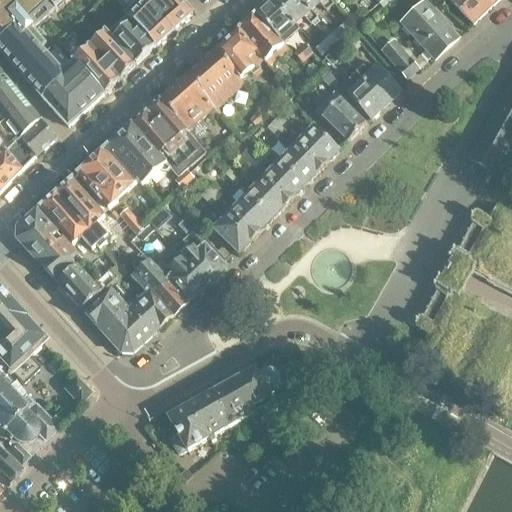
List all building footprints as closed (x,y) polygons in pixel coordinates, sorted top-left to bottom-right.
[(0,0),(0,54),(12,67),(16,71),(20,76),(69,129),(193,16),(178,0),(138,0),(124,14),(128,19),(109,36),(106,33),(73,63),(74,65),(63,74),(44,54),(40,49),(47,44),(35,31),(36,30),(55,13),(56,13),(58,11),(57,11),(65,4),(65,5),(67,3),(69,0),(0,0)] [(301,0),(273,0),(273,1),(297,27),(305,21),(310,27),(318,19),(313,13),(301,0)] [(328,0),(301,0),(313,13),(320,6),(326,12),(333,5),(328,0)] [(448,0),(473,26),(490,10),(480,0),(448,0)] [(501,0),(480,0),(490,10),(501,0)] [(273,1),(258,15),(280,42),(289,34),(295,40),(302,33),(297,27),(273,1)] [(434,62),(458,40),(425,3),(401,24),(434,62)] [(271,67),(289,52),(280,42),(258,15),(240,31),(264,61),(265,63),(266,62),(271,67)] [(332,35),(339,43),(354,29),(346,21),(343,24),(344,25),(332,35)] [(264,73),(260,69),(258,67),(264,61),(240,31),(216,52),(241,81),(250,72),(253,76),(253,75),(257,79),(264,73)] [(335,51),(342,58),(351,49),(355,54),(364,46),(353,34),(335,51)] [(323,43),(330,51),(339,43),(332,35),(323,43)] [(323,57),(330,51),(323,43),(315,49),(323,57)] [(408,81),(414,76),(420,71),(410,61),(393,43),(382,53),(408,81)] [(315,55),(306,44),(295,54),(303,64),(315,55)] [(333,67),(342,58),(335,51),(326,59),(333,67)] [(241,81),(216,52),(188,78),(217,112),(245,85),(241,81)] [(356,74),(386,106),(401,92),(377,66),(369,74),(363,68),(356,74)] [(0,69),(0,101),(16,89),(0,69)] [(323,81),(331,89),(338,82),(330,74),(323,81)] [(370,121),(386,107),(386,106),(356,74),(342,87),(344,89),(342,91),(370,121)] [(216,113),(217,112),(188,78),(158,102),(187,134),(214,111),(216,113)] [(511,89),(472,161),(494,174),(511,142),(511,89)] [(16,90),(0,101),(0,117),(4,122),(20,142),(43,123),(16,90)] [(335,95),(317,115),(322,120),(323,119),(345,142),(347,144),(348,144),(366,126),(363,123),(341,101),(335,95)] [(266,99),(260,105),(271,117),(282,107),(275,99),(270,104),(266,99)] [(205,155),(187,134),(158,102),(144,115),(192,167),(205,155)] [(255,126),(263,119),(258,113),(250,120),(255,126)] [(178,179),(187,171),(192,167),(144,115),(131,127),(156,155),(178,179)] [(272,122),(282,131),(288,125),(279,115),(272,122)] [(275,138),(282,131),(272,122),(265,128),(275,138)] [(20,142),(35,161),(57,140),(43,123),(20,142)] [(154,157),(156,155),(131,127),(107,150),(138,184),(141,188),(164,168),(154,157)] [(339,153),(337,151),(313,127),(304,137),(302,135),(294,143),(322,171),(339,153)] [(0,135),(0,158),(5,154),(12,149),(0,135)] [(0,195),(23,172),(35,161),(20,142),(12,149),(5,154),(7,156),(0,161),(0,195)] [(289,152),(279,162),(306,188),(322,171),(294,143),(287,150),(289,152)] [(109,210),(138,184),(107,150),(78,176),(109,210)] [(240,156),(249,166),(256,159),(246,150),(240,156)] [(306,188),(279,162),(271,153),(254,170),(261,177),(289,205),(306,188)] [(243,172),(249,166),(240,156),(233,163),(243,172)] [(175,182),(182,190),(194,179),(191,175),(187,171),(178,179),(175,182)] [(256,186),(246,196),(273,222),(289,205),(261,177),(254,184),(256,186)] [(55,196),(103,248),(107,245),(103,241),(108,237),(97,225),(106,218),(73,180),(55,196)] [(207,191),(217,200),(223,194),(213,185),(207,191)] [(217,200),(207,191),(201,197),(221,217),(220,218),(222,221),(213,230),(239,256),(256,239),(228,211),(217,200)] [(65,239),(72,247),(81,239),(92,251),(97,247),(100,251),(103,248),(55,196),(40,209),(65,239)] [(273,222),(246,196),(237,206),(235,204),(228,211),(256,239),(273,222)] [(418,320),(415,327),(416,329),(428,335),(420,351),(425,354),(432,348),(439,334),(463,346),(481,310),(487,300),(492,287),(498,277),(511,250),(511,238),(493,228),(501,213),(501,205),(496,202),(488,218),(476,212),(473,213),(470,219),(471,223),(457,249),(454,251),(453,251),(451,253),(453,254),(454,255),(454,256),(454,257),(453,257),(452,258),(452,257),(450,256),(449,259),(451,260),(452,263),(443,279),(441,280),(438,279),(437,282),(439,282),(439,283),(439,284),(439,285),(438,286),(437,286),(435,285),(434,287),(435,287),(434,288),(436,292),(422,319),(418,320)] [(38,263),(65,239),(40,209),(18,229),(18,241),(38,263)] [(132,209),(124,216),(129,222),(138,215),(132,209)] [(189,238),(175,251),(208,287),(210,285),(214,285),(218,281),(219,277),(226,269),(194,233),(198,230),(188,219),(179,227),(183,232),(189,238)] [(81,271),(77,267),(74,264),(72,262),(79,256),(72,248),(72,247),(65,239),(38,263),(55,282),(57,285),(85,315),(118,286),(121,283),(119,281),(110,272),(100,281),(87,267),(81,271)] [(208,287),(175,251),(155,269),(188,306),(196,298),(200,298),(205,293),(205,289),(208,287)] [(138,273),(150,262),(149,263),(143,256),(131,266),(138,273)] [(150,262),(138,273),(131,279),(144,294),(149,290),(175,318),(188,306),(155,269),(150,262)] [(110,272),(119,281),(127,274),(119,264),(110,272)] [(130,300),(119,288),(118,286),(85,315),(103,335),(127,314),(126,310),(123,306),(130,300)] [(154,337),(175,318),(149,290),(144,294),(139,299),(140,300),(135,305),(136,307),(133,310),(133,314),(154,337)] [(24,354),(36,342),(39,340),(20,320),(22,319),(0,295),(0,366),(7,374),(8,372),(22,386),(39,370),(24,354)] [(135,305),(130,300),(123,306),(126,310),(127,314),(103,335),(121,355),(133,356),(154,337),(133,314),(133,310),(136,307),(135,305)] [(256,371),(214,394),(232,428),(248,419),(268,409),(274,403),(271,398),(269,395),(274,392),(279,387),(281,381),(280,376),(276,372),(270,370),(263,372),(258,374),(256,371)] [(0,445),(22,467),(72,413),(64,406),(51,421),(36,405),(34,407),(0,371),(0,445)] [(63,391),(79,406),(90,394),(74,379),(63,391)] [(214,438),(232,428),(214,394),(169,419),(178,436),(170,440),(179,457),(209,441),(212,446),(217,444),(214,438)] [(23,472),(0,449),(0,480),(8,488),(23,472)] [(187,470),(180,476),(186,483),(193,477),(187,470)]
